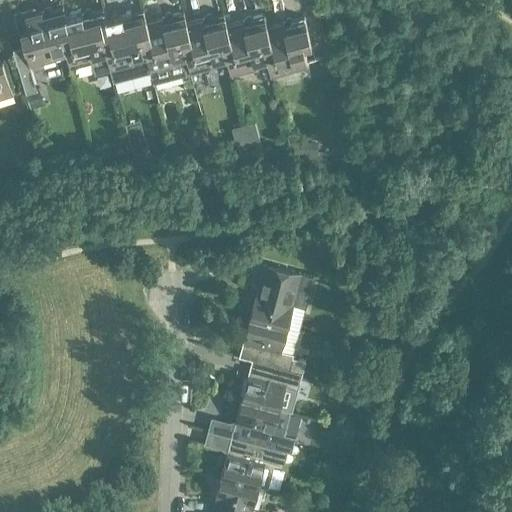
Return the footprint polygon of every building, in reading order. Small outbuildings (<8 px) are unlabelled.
[(66,16),(64,10),(63,5),(36,12),(34,7),(13,12),(18,32),(20,32),(29,65),(54,59),(53,54),(65,51),(61,33),(70,30),(66,16)] [(84,11),(82,5),(64,10),(66,16),(70,30),(61,33),(65,51),(69,67),(91,61),(94,72),(109,68),(101,36),(109,33),(106,18),(104,10),(103,7),(84,11)] [(123,14),(121,6),(104,10),(106,18),(109,33),(101,36),(109,68),(112,80),(150,70),(146,54),(141,36),(150,34),(146,20),(143,9),(123,14)] [(183,10),(146,20),(150,34),(141,36),(146,54),(150,70),(153,81),(189,72),(185,56),(186,56),(181,38),(190,35),(186,21),(183,10)] [(230,37),(226,23),(223,12),(186,21),(190,35),(181,38),(186,56),(185,56),(189,72),(214,65),(213,60),(226,57),(221,40),(230,37)] [(270,75),(277,73),(295,68),(308,65),(307,60),(327,55),(317,12),(304,15),(266,25),(270,39),(261,41),(266,59),(270,75)] [(266,25),(263,13),(226,23),(230,37),(221,40),(226,57),(230,73),(254,67),(253,62),(266,59),(261,41),(270,39),(266,25)] [(0,98),(13,95),(3,59),(0,60),(0,98)] [(25,59),(14,62),(19,80),(30,77),(25,59)] [(160,105),(185,98),(183,87),(157,94),(160,105)] [(348,228),(327,235),(332,249),(352,242),(348,228)] [(306,308),(310,291),(314,276),(302,273),(302,272),(264,262),(260,278),(250,317),(287,327),(293,304),(306,308)] [(287,327),(250,317),(239,356),(252,360),(252,359),(302,372),(306,360),(293,357),(294,353),(281,350),(287,327)] [(252,359),(252,360),(242,398),(279,408),(285,385),(298,389),(302,372),(252,359)] [(279,408),(242,398),(232,437),(282,450),(292,453),(296,437),(285,434),(291,411),(279,408)] [(282,450),(232,437),(232,436),(222,475),(259,485),(265,463),(278,466),(282,450)] [(221,475),(211,511),(265,511),(252,508),(259,485),(222,475),(221,475)]
